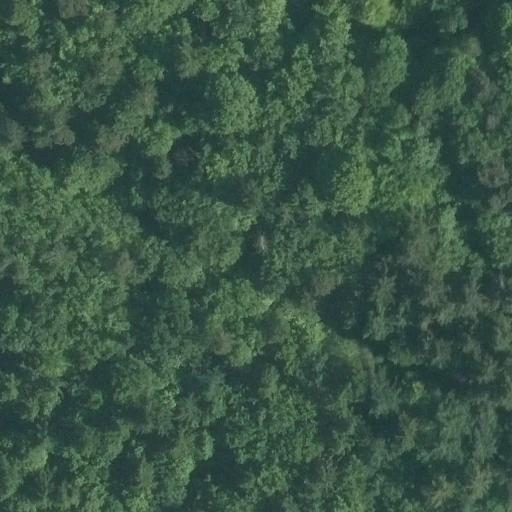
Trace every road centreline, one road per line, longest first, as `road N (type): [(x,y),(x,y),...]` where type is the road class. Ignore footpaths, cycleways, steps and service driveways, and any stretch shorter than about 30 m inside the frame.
road 1 (track): [(335,0),(393,98),(418,165),(383,221),(304,305)]
road 2 (track): [(280,295),(266,296),(231,325),(154,345),(0,344)]
